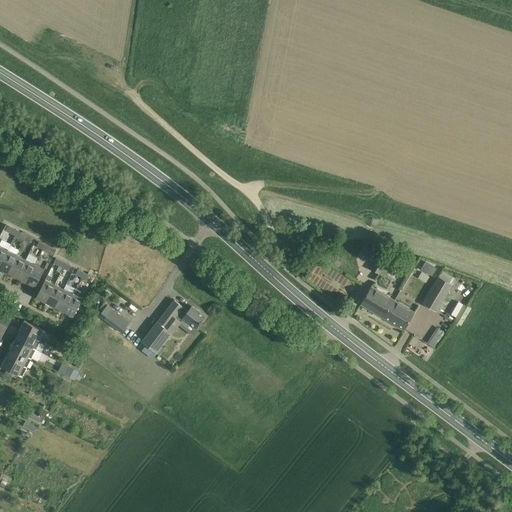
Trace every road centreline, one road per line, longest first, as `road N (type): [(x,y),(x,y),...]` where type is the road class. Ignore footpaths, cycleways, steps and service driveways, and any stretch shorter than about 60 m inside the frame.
road 1 (primary): [(511,462),(351,342),(177,193),(0,73)]
road 2 (track): [(511,266),(231,180)]
road 3 (track): [(135,99),(251,198),(271,233),(260,265)]
